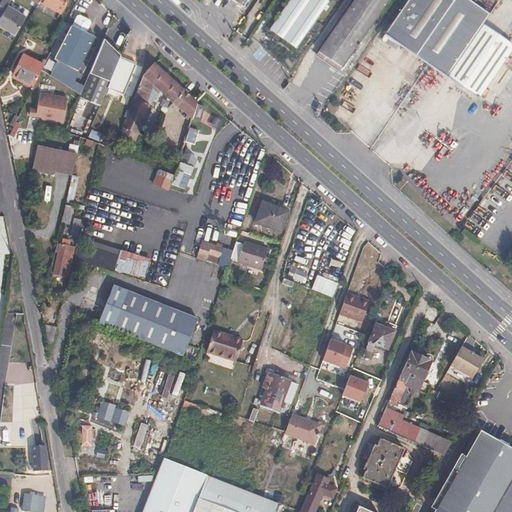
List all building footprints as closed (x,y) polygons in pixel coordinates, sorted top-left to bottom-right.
[(38,5),(40,0),(32,0),(30,5),(36,9),(38,5)] [(40,0),(38,5),(59,16),(67,0),(40,0)] [(328,0),(288,0),(269,30),(296,49),(329,0),(328,0)] [(353,0),(318,52),(341,69),(388,0),(353,0)] [(407,0),(401,10),(383,36),(477,100),(511,51),(511,48),(481,26),(487,16),(464,0),(407,0)] [(407,0),(403,0),(398,8),(401,10),(407,0)] [(27,16),(8,4),(0,17),(0,26),(15,36),(27,16)] [(92,20),(82,14),(79,15),(74,24),(88,31),(93,22),(92,20)] [(74,24),(73,24),(56,58),(80,70),(97,36),(88,31),(74,24)] [(102,105),(108,89),(119,60),(121,55),(111,50),(111,48),(112,45),(111,43),(108,40),(106,39),(83,95),(82,98),(102,105)] [(45,65),(24,55),(14,75),(35,86),(42,71),(45,65)] [(138,61),(121,55),(119,60),(136,66),(138,61)] [(136,66),(119,60),(108,89),(125,96),(136,66)] [(200,104),(155,65),(146,78),(128,127),(128,128),(142,135),(151,109),(149,108),(155,93),(158,96),(161,92),(194,122),(200,104)] [(64,109),(41,102),(36,117),(62,125),(66,113),(63,112),(64,109)] [(195,144),(197,129),(188,128),(186,142),(195,144)] [(184,155),(185,150),(187,144),(175,137),(171,149),(184,155)] [(80,157),(39,148),(33,173),(55,178),(56,174),(74,178),(80,157)] [(200,155),(185,150),(184,155),(179,171),(187,173),(192,159),(198,161),(200,155)] [(288,214),(264,205),(256,224),(281,233),(288,214)] [(224,248),(203,243),(198,260),(208,263),(211,255),(222,258),(224,248)] [(268,252),(244,244),(244,246),(237,244),(232,262),(262,272),(268,252)] [(147,262),(124,253),(123,257),(116,254),(112,265),(142,276),(147,262)] [(75,257),(61,254),(57,271),(66,273),(67,267),(72,268),(75,257)] [(311,289),(332,297),(338,283),(317,275),(311,289)] [(100,317),(182,356),(199,321),(118,281),(100,317)] [(369,302),(347,294),(339,315),(362,323),(369,302)] [(58,326),(46,323),(50,350),(52,350),(52,348),(58,326)] [(393,331),(375,324),(367,343),(374,345),(386,350),(393,331)] [(347,369),(354,348),(330,340),(322,361),(347,369)] [(240,350),(214,341),(207,360),(234,369),(240,350)] [(374,345),(367,343),(361,357),(368,360),(374,345)] [(474,377),(485,358),(463,346),(452,364),(474,377)] [(406,383),(419,389),(431,361),(420,357),(421,355),(411,350),(395,387),(403,390),(406,383)] [(150,384),(155,361),(148,359),(142,382),(150,384)] [(289,382),(267,374),(265,381),(270,383),(264,398),(262,397),(260,403),(261,403),(261,405),(278,411),(279,409),(282,410),(284,403),(282,403),(289,382)] [(167,400),(174,377),(168,375),(160,398),(167,400)] [(289,405),(296,385),(289,382),(282,403),(284,403),(289,405)] [(419,390),(419,389),(406,383),(403,390),(395,387),(388,402),(396,405),(397,403),(406,407),(414,389),(419,390)] [(125,426),(129,412),(114,408),(115,406),(101,401),(97,413),(92,412),(91,417),(97,419),(97,418),(125,426)] [(215,418),(217,412),(186,402),(184,408),(215,418)] [(406,437),(421,428),(418,427),(401,420),(403,415),(385,408),(377,426),(406,437)] [(319,426),(290,415),(284,433),(313,443),(316,435),(318,436),(319,434),(317,433),(319,426)] [(420,423),(418,427),(421,428),(429,431),(430,427),(420,423)] [(453,440),(429,431),(421,428),(406,437),(446,453),(453,440)] [(464,463),(460,471),(436,511),(511,511),(511,446),(508,444),(483,429),(464,463)] [(404,450),(379,439),(376,446),(373,445),(362,469),(364,470),(361,478),(387,489),(404,450)] [(47,471),(44,446),(32,447),(34,472),(47,471)] [(103,459),(105,451),(97,450),(96,457),(103,459)] [(460,471),(464,463),(458,460),(454,467),(460,471)] [(162,478),(160,485),(203,501),(232,511),(278,511),(282,503),(261,496),(222,482),(167,461),(162,478)] [(329,479),(318,475),(301,511),(315,511),(323,495),(332,499),(335,491),(326,487),(329,479)] [(198,511),(203,501),(160,485),(150,511),(198,511)] [(26,511),(38,511),(40,496),(23,494),(21,511),(26,511)] [(232,511),(203,501),(198,511),(232,511)]
